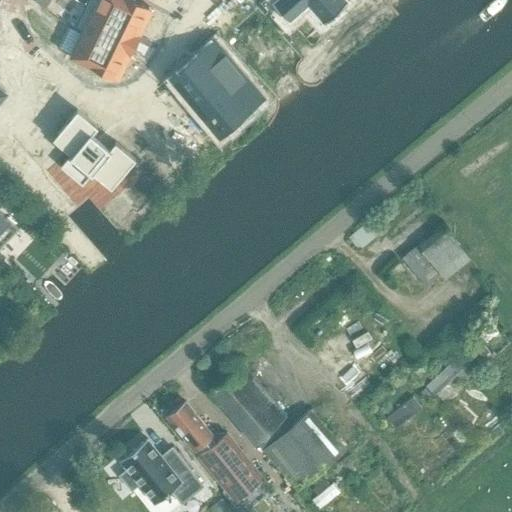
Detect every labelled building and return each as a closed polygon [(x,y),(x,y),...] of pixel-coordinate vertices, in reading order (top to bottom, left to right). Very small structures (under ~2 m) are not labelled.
[(46,0),(35,0),(34,2),(44,10),(50,3),(46,0)] [(87,0),(84,6),(136,32),(148,7),(133,0),(87,0)] [(272,0),(271,2),(289,22),(290,21),(294,17),(307,6),(320,21),(322,24),(349,0),(273,0),(272,1),(272,0)] [(84,6),(73,29),(82,33),(82,32),(126,53),(128,54),(134,41),(135,41),(135,40),(137,36),(138,35),(137,35),(138,33),(136,32),(84,6)] [(82,33),(70,57),(118,80),(126,64),(122,62),(126,53),(82,32),(82,33)] [(193,62),(178,75),(192,92),(187,96),(202,114),(215,104),(229,121),(255,99),(240,82),(246,78),(224,53),(210,65),(212,67),(204,74),(193,62)] [(16,109),(2,126),(13,135),(27,118),(16,109)] [(77,110),(52,139),(71,154),(60,167),(82,185),(92,173),(111,188),(135,159),(115,142),(109,149),(92,134),(97,127),(77,110)] [(0,250),(19,230),(0,212),(0,250)] [(304,304),(277,327),(317,374),(327,366),(321,359),(338,344),(304,304)] [(327,366),(317,374),(358,422),(385,399),(351,359),(334,374),(327,366)] [(184,402),(165,417),(192,449),(210,434),(184,402)] [(427,424),(396,451),(424,483),(466,448),(444,422),(434,431),(427,424)] [(210,434),(192,449),(243,511),(244,511),(272,489),(225,433),(210,434)] [(147,439),(120,461),(127,470),(120,476),(131,490),(138,484),(154,504),(171,490),(181,503),(202,486),(172,448),(171,449),(174,453),(166,459),(163,456),(161,457),(147,439)] [(365,469),(336,494),(351,511),(391,511),(397,507),(365,469)] [(231,511),(221,498),(208,508),(211,511),(231,511)]
